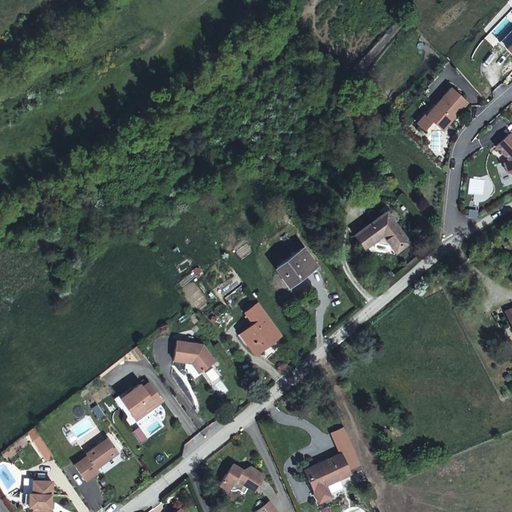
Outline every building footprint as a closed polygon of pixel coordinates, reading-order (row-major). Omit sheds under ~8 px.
[(511,44),(511,30),(498,45),(505,52),(511,44)] [(457,116),(467,106),(450,91),(426,120),(431,124),(440,132),(455,115),(457,116)] [(455,115),(440,132),(442,134),(457,116),(455,115)] [(424,133),(431,124),(426,120),(424,118),(417,127),(424,133)] [(511,139),(509,137),(495,149),(508,163),(511,175),(511,139)] [(511,176),(511,175),(508,163),(503,166),(506,175),(511,176)] [(470,179),(467,191),(480,193),(482,181),(470,179)] [(390,216),(359,239),(368,251),(387,237),(400,255),(412,246),(390,216)] [(319,270),(306,251),(280,270),(293,289),(319,270)] [(258,356),(285,337),(261,305),(249,314),(257,325),(244,335),(258,356)] [(177,342),(174,361),(195,365),(194,368),(199,374),(215,362),(203,346),(177,342)] [(203,371),(210,381),(218,377),(212,366),(203,371)] [(144,388),(141,385),(134,391),(136,393),(123,402),(129,409),(136,419),(146,411),(145,410),(154,403),(157,407),(164,402),(150,383),(144,388)] [(136,393),(134,391),(118,402),(125,412),(129,409),(123,402),(136,393)] [(157,407),(154,403),(145,410),(146,411),(136,419),(137,421),(157,407)] [(25,433),(46,462),(52,457),(32,428),(25,433)] [(106,463),(120,453),(110,439),(87,455),(89,457),(76,466),(87,482),(100,472),(98,469),(104,464),(102,462),(105,460),(106,463)] [(347,475),(339,455),(301,470),(310,490),(315,502),(327,497),(322,485),(347,475)] [(231,466),(225,476),(235,471),(240,474),(243,472),(231,466)] [(225,476),(224,477),(217,488),(227,494),(228,492),(230,493),(234,492),(235,491),(242,495),(246,488),(253,492),(263,476),(250,468),(243,472),(240,474),(235,471),(225,476)] [(52,511),(51,510),(52,497),(53,497),(53,483),(34,483),(34,496),(30,495),(29,509),(34,509),(34,511),(52,511)]
